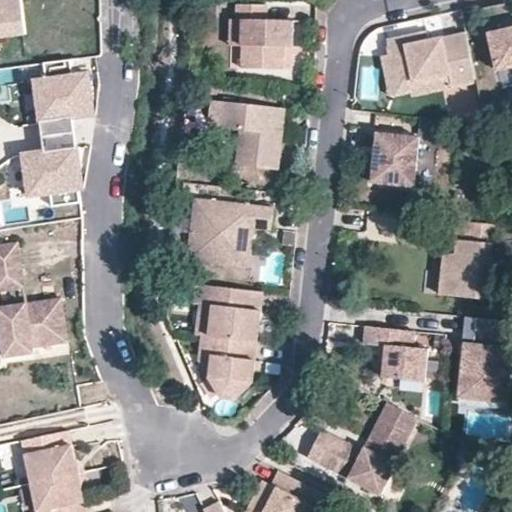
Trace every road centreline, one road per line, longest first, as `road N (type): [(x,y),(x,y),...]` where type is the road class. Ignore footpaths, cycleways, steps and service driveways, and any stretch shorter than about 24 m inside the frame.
road 1 (residential): [(338,5),(301,376),(289,404),(217,454),(187,452),(153,430)]
road 2 (residential): [(122,0),(105,315),(123,385),(153,430)]
